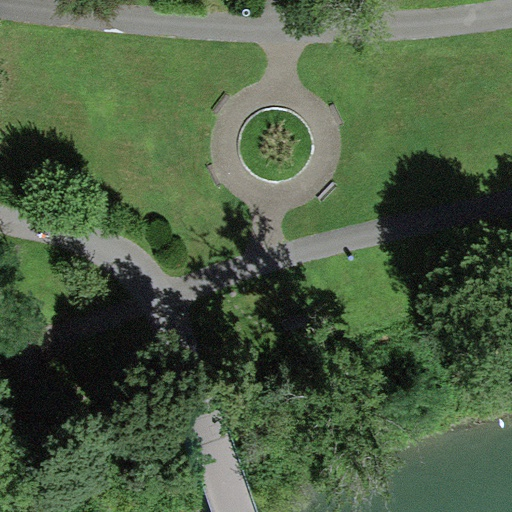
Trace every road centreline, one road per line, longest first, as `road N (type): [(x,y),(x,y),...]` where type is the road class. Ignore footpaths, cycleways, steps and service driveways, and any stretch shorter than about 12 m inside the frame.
road 1 (track): [(511,13),(413,28),(283,32),(0,3)]
road 2 (track): [(164,291),(511,205)]
